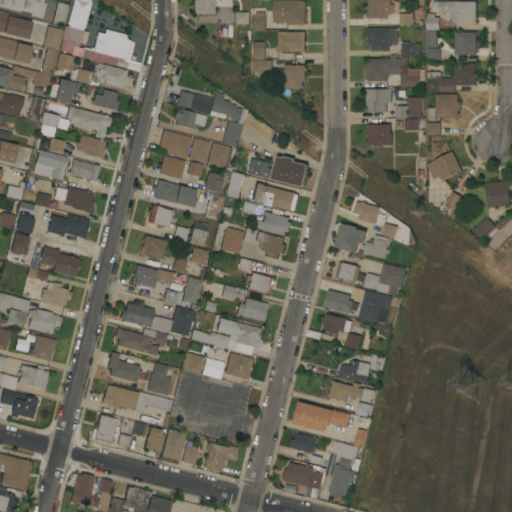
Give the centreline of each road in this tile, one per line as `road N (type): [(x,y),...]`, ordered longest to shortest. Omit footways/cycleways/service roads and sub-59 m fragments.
road 1 (tertiary): [(165,36),(61,450)]
road 2 (residential): [(338,152),(252,500)]
road 3 (residential): [(299,511),(61,450)]
road 4 (residential): [(338,152),(337,0)]
